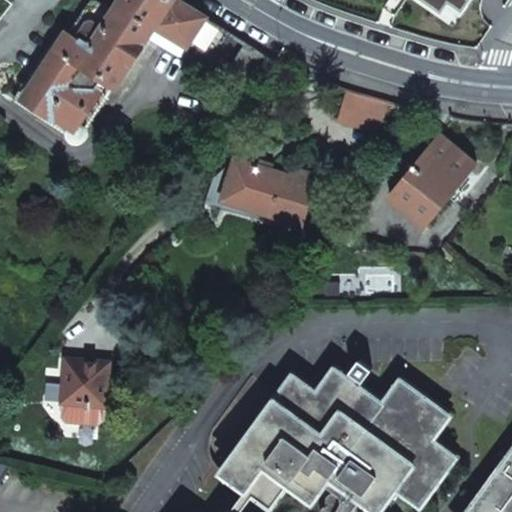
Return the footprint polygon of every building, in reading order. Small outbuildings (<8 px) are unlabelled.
[(206,16),(180,0),(123,0),(115,12),(99,0),(96,0),(93,1),(92,2),(69,37),(68,36),(60,48),(27,98),(54,116),(55,114),(75,127),(98,93),(100,94),(101,92),(99,90),(98,90),(98,89),(98,88),(98,87),(103,80),(104,81),(105,80),(107,81),(108,79),(116,85),(148,38),(156,26),(188,44),(206,16)] [(419,0),(442,15),(450,5),(464,15),(473,0),(419,0)] [(180,58),(188,44),(156,26),(148,38),(180,58)] [(60,48),(68,36),(59,31),(13,100),(65,134),(65,136),(66,140),(67,142),(70,145),(74,146),(78,146),(82,145),(85,142),(86,140),(87,138),(88,134),(86,130),(116,85),(108,79),(107,81),(105,80),(104,81),(103,80),(98,87),(98,88),(98,89),(98,90),(99,90),(101,92),(100,94),(98,93),(75,127),(55,114),(54,116),(27,98),(60,48)] [(273,58),(250,44),(225,86),(238,95),(273,58)] [(380,132),(390,100),(352,90),(343,121),(380,132)] [(444,135),(392,197),(429,226),(480,165),(444,135)] [(294,176),(239,159),(226,199),(305,225),(321,177),(297,169),(294,176)] [(66,401),(108,405),(112,362),(70,359),(66,401)] [(243,511),(366,511),(363,509),(360,507),(363,499),(380,511),(381,511),(399,488),(423,506),(459,456),(435,438),(453,414),(404,378),(386,403),(362,386),(375,369),(362,359),(353,372),(360,377),(357,382),(338,367),(319,391),(296,374),(223,472),(248,491),(256,496),(243,511)] [(0,485),(15,464),(5,462),(0,460),(0,388),(0,389),(0,388),(0,485)] [(511,511),(511,453),(470,511),(511,511)] [(248,491),(232,511),(243,511),(256,496),(248,491)]
